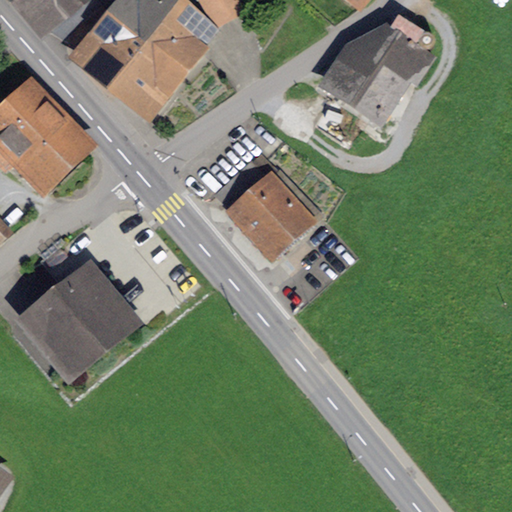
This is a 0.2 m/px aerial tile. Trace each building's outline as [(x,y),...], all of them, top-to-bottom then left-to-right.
[(18,0),(47,32),(83,0),(18,0)] [(123,4),(80,57),(122,90),(139,68),(132,62),(177,7),(168,0),(131,0),(126,6),(123,4)] [(202,0),(215,25),(241,11),(235,0),(202,0)] [(150,113),(213,35),(177,7),(132,62),(139,68),(122,90),(150,113)] [(381,120),(407,81),(416,87),(433,60),(391,31),(363,51),(356,61),(345,54),(326,84),(381,120)] [(12,167),(37,193),(83,148),(28,90),(9,109),(0,99),(0,161),(8,170),(12,167)] [(217,196),(276,260),(311,228),(252,163),(217,196)] [(30,327),(69,373),(128,324),(90,278),(92,276),(65,245),(41,265),(68,296),(30,327)]
